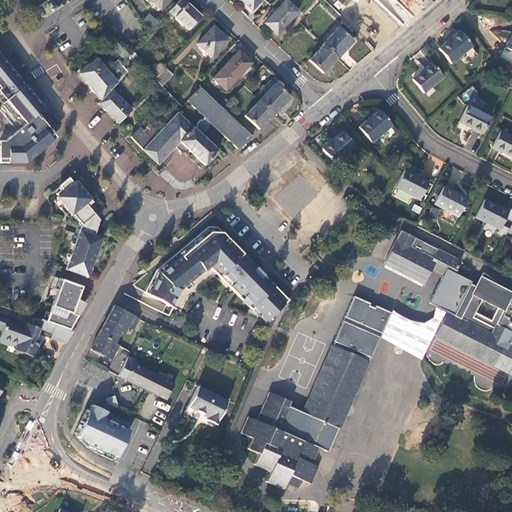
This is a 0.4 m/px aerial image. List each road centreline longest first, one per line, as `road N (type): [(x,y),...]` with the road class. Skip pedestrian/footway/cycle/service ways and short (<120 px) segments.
road 1 (tertiary): [(153,217),(25,452)]
road 2 (residential): [(153,217),(16,38)]
road 3 (tertiary): [(326,106),(224,190),(153,217)]
road 4 (residential): [(511,187),(414,130),(371,70)]
road 5 (residential): [(207,0),(326,106)]
road 6 (tertiary): [(161,511),(25,452)]
